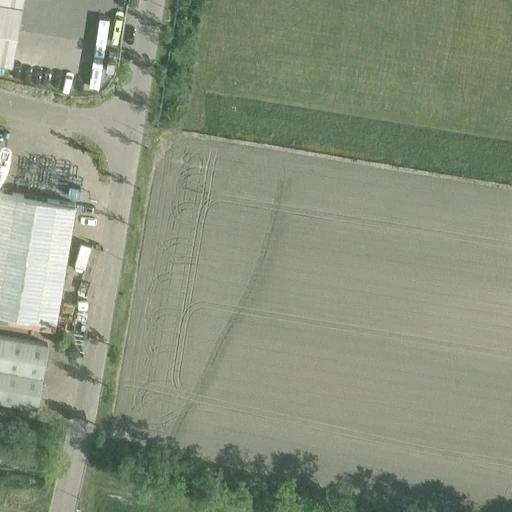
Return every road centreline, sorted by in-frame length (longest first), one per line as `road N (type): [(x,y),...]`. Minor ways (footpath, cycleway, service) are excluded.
road 1 (unclassified): [(59,511),(124,130)]
road 2 (unclassified): [(124,130),(148,0)]
road 3 (unclassified): [(124,130),(0,101)]
